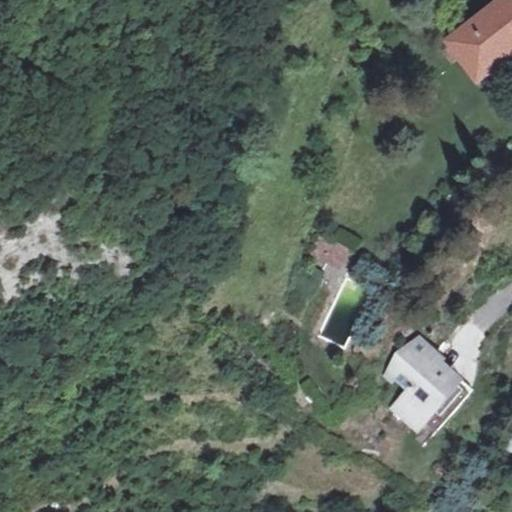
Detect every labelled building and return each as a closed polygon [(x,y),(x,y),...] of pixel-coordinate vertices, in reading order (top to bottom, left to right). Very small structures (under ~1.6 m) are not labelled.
[(511,49),(511,0),(505,0),(453,41),(479,75),(511,49)] [(347,249),(324,233),(314,248),(337,263),(347,249)] [(448,371),(451,366),(428,348),(402,381),(423,399),(410,416),(436,437),(450,419),(463,429),(485,401),(472,390),(448,371)] [(448,371),(472,390),(476,386),(451,366),(448,371)] [(450,419),(436,437),(449,447),(463,429),(450,419)]
